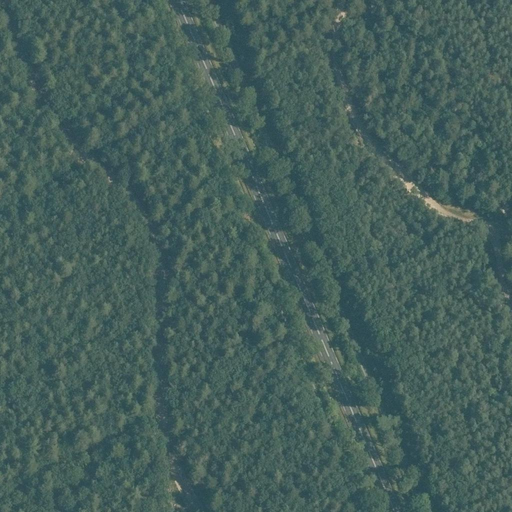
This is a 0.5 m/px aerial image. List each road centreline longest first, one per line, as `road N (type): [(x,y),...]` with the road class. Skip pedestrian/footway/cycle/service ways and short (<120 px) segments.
road 1 (unknown): [(3,0),(41,88),(151,222),(164,403),(173,457),(195,511)]
road 2 (secondary): [(394,511),(177,0)]
road 3 (unknown): [(341,0),(337,67),(346,105),(373,147),(447,213),(495,227),(511,315)]
